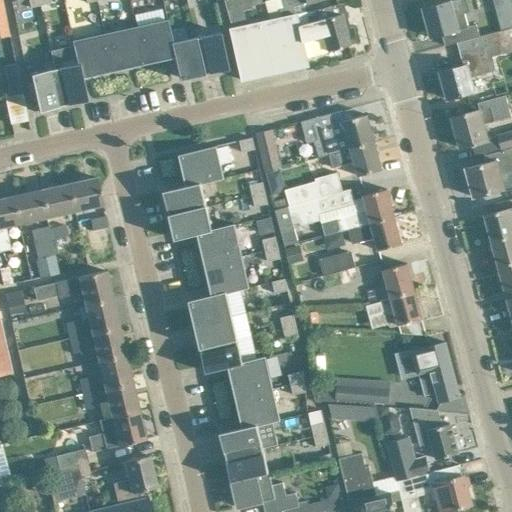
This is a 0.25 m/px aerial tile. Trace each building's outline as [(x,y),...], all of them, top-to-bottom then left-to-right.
[(261,3),(260,0),(223,0),(230,28),(247,25),(242,8),(261,3)] [(279,10),(281,17),(295,14),(292,6),(316,0),(281,0),(284,9),(279,10)] [(446,45),(457,42),(480,36),(477,24),(469,26),(465,13),(469,12),(466,0),(454,0),(423,8),(431,38),(443,35),(446,45)] [(493,0),(502,30),(511,27),(511,3),(511,0),(493,0)] [(229,29),(236,60),(240,80),(306,65),(300,41),(323,35),(327,51),(357,43),(353,26),(344,29),(338,4),(327,7),(304,12),(295,14),(281,17),(229,29)] [(0,37),(9,35),(4,8),(0,8),(0,37)] [(171,43),(172,43),(167,20),(134,27),(142,64),(173,58),(174,57),(171,43)] [(134,27),(104,34),(112,71),(142,64),(134,27)] [(511,27),(502,30),(480,36),(457,42),(460,54),(464,65),(440,72),(447,99),(474,92),(471,78),(497,71),(492,56),(511,50),(511,27)] [(219,32),(194,38),(202,75),(227,69),(219,32)] [(76,64),(77,64),(80,78),(81,78),(112,71),(104,34),(71,41),(76,64)] [(194,38),(172,43),(171,43),(174,57),(173,58),(178,80),(202,75),(194,38)] [(15,63),(3,65),(6,79),(18,76),(15,63)] [(77,64),(76,64),(54,69),(57,82),(62,106),(86,101),(81,78),(80,78),(77,64)] [(62,106),(54,69),(29,74),(38,111),(62,106)] [(22,94),(5,98),(10,125),(28,121),(22,94)] [(472,112),(452,117),(461,148),(473,144),(473,146),(477,145),(477,143),(488,140),(483,125),(494,122),(494,121),(511,117),(506,95),(478,102),(480,110),(472,112)] [(331,155),(360,147),(375,143),(367,114),(345,121),(342,111),(302,122),(308,143),(316,141),(319,157),(331,154),(331,155)] [(511,132),(498,137),(502,150),(511,146),(511,132)] [(254,149),(252,138),(250,139),(241,141),(243,151),(254,149)] [(358,176),(363,175),(382,170),(375,143),(360,147),(331,155),(334,167),(354,161),(358,176)] [(216,147),(181,156),(189,186),(201,183),(223,178),(216,147)] [(486,163),(466,168),(474,197),(493,191),(511,186),(511,171),(500,175),(497,163),(496,160),(486,163)] [(290,205),(290,206),(343,190),(338,172),(315,178),(316,181),(285,189),(290,205)] [(97,178),(68,184),(74,210),(103,204),(97,178)] [(251,185),(254,195),(265,193),(262,182),(251,185)] [(166,191),(171,215),(207,207),(201,183),(189,186),(166,191)] [(46,217),(74,210),(68,184),(40,190),(46,217)] [(351,188),(343,190),(290,206),(290,205),(276,209),(286,245),(298,242),(294,227),(322,219),(320,214),(356,205),(351,188)] [(349,229),(395,217),(387,189),(364,195),(367,209),(338,218),(341,231),(349,229)] [(40,190),(13,197),(19,223),(46,217),(40,190)] [(267,203),(265,193),(254,195),(256,206),(267,203)] [(19,223),(13,197),(0,199),(0,251),(11,249),(5,226),(19,223)] [(176,238),(200,232),(212,230),(207,207),(171,215),(176,238)] [(511,208),(485,215),(492,241),(511,235),(511,208)] [(108,227),(105,215),(90,219),(93,230),(108,227)] [(402,244),(395,217),(349,229),(352,243),(375,238),(378,251),(402,244)] [(64,225),(49,228),(51,240),(67,236),(64,225)] [(200,232),(207,264),(242,256),(234,225),(212,230),(200,232)] [(36,243),(51,240),(49,228),(35,231),(34,231),(36,243)] [(511,261),(511,235),(492,241),(499,265),(511,261)] [(264,240),(266,250),(278,248),(275,237),(264,240)] [(112,248),(85,254),(88,267),(115,261),(112,248)] [(278,248),(266,250),(269,260),(280,258),(278,248)] [(320,260),(324,276),(355,267),(351,252),(320,260)] [(377,255),(379,266),(393,263),(391,252),(377,255)] [(37,257),(36,257),(41,278),(59,273),(54,253),(37,257)] [(207,264),(213,294),(226,292),(249,287),(242,256),(207,264)] [(506,292),(511,290),(511,261),(499,265),(506,292)] [(383,270),(387,285),(391,298),(415,291),(407,264),(383,270)] [(105,270),(55,282),(59,297),(71,295),(71,294),(82,291),(85,305),(111,299),(105,270)] [(285,280),(273,282),(275,292),(287,290),(285,280)] [(376,288),(367,291),(369,301),(370,302),(370,303),(380,301),(376,288)] [(415,291),(381,300),(387,323),(391,327),(422,319),(415,291)] [(190,300),(195,323),(232,315),(226,292),(213,294),(190,300)] [(85,305),(92,334),(118,327),(111,299),(85,305)] [(331,316),(330,300),(317,300),(318,317),(331,316)] [(201,347),(237,339),(232,315),(195,323),(201,347)] [(282,318),(284,328),(296,326),(293,315),(282,318)] [(69,339),(81,336),(77,320),(65,323),(69,339)] [(298,336),(296,326),(284,328),(286,338),(298,336)] [(98,361),(125,355),(118,327),(92,334),(98,361)] [(84,350),(81,336),(69,339),(72,353),(84,350)] [(207,371),(231,365),(243,363),(237,339),(201,347),(207,371)] [(0,373),(10,371),(3,340),(0,340),(0,373)] [(460,396),(446,342),(413,351),(425,395),(437,391),(440,401),(441,401),(460,396)] [(98,361),(105,389),(131,383),(125,355),(98,361)] [(243,363),(231,365),(237,396),(272,388),(265,358),(243,363)] [(302,372),(290,375),(292,384),(304,380),(302,372)] [(78,379),(82,394),(94,391),(90,376),(78,379)] [(304,380),(292,384),(294,392),(306,389),(304,380)] [(320,382),(319,398),(330,399),(337,399),(347,400),(360,401),(376,402),(388,402),(389,386),(320,382)] [(105,389),(112,417),(138,411),(131,383),(105,389)] [(237,396),(244,427),(258,425),(280,419),(272,388),(237,396)] [(98,407),(94,391),(82,394),(86,409),(98,407)] [(337,399),(330,399),(333,417),(351,418),(347,400),(337,399)] [(402,427),(398,414),(392,411),(389,411),(388,407),(379,407),(382,416),(381,420),(384,432),(392,436),(398,433),(402,427)] [(441,426),(437,411),(413,409),(422,449),(432,447),(435,459),(458,453),(458,451),(461,447),(459,440),(454,438),(450,423),(441,426)] [(92,452),(145,439),(138,411),(112,417),(99,420),(102,434),(88,437),(92,452)] [(72,434),(92,432),(91,420),(70,422),(72,434)] [(315,436),(327,433),(324,423),(312,426),(315,436)] [(258,425),(244,427),(221,433),(227,458),(263,449),(258,425)] [(329,443),(327,433),(315,436),(317,446),(329,443)] [(394,465),(398,480),(431,471),(427,456),(416,459),(410,436),(387,442),(394,465)] [(59,469),(68,467),(87,462),(84,449),(56,456),(59,469)] [(227,458),(233,482),(257,476),(269,474),(263,449),(227,458)] [(395,511),(390,492),(377,495),(373,480),(370,465),(366,466),(362,452),(339,457),(352,511),(395,511)] [(136,496),(137,500),(144,499),(142,490),(156,487),(148,455),(123,461),(128,479),(113,483),(117,501),(136,496)] [(68,467),(75,496),(85,494),(81,477),(90,474),(87,462),(68,467)] [(446,511),(472,505),(464,476),(463,476),(460,464),(431,472),(431,471),(398,480),(403,499),(420,495),(418,488),(434,485),(437,498),(441,511),(446,511)] [(68,467),(59,469),(56,470),(63,500),(75,496),(68,467)] [(63,500),(56,470),(46,472),(53,502),(63,500)] [(277,511),(283,511),(297,508),(299,507),(296,493),(286,495),(283,482),(273,485),(270,473),(269,474),(257,476),(233,482),(239,507),(263,502),(265,511),(277,511)] [(339,484),(327,487),(330,500),(342,497),(339,484)] [(330,500),(327,500),(329,511),(345,511),(342,497),(330,500)] [(137,500),(89,511),(152,511),(149,498),(144,499),(137,500)] [(313,511),(329,511),(327,500),(312,504),(313,511)]
